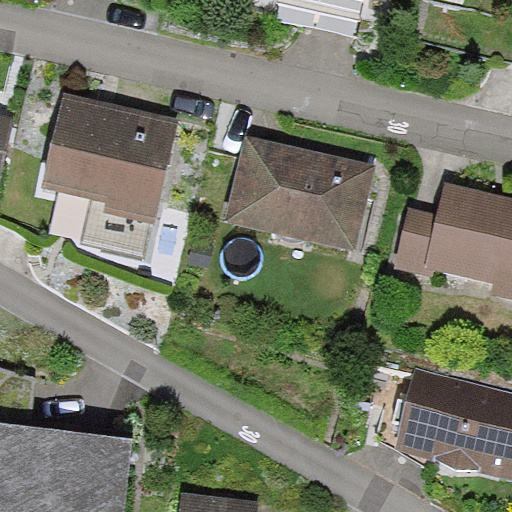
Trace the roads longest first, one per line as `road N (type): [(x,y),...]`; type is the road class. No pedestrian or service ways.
road 1 (residential): [(0,30),(511,145)]
road 2 (residential): [(381,511),(0,282)]
